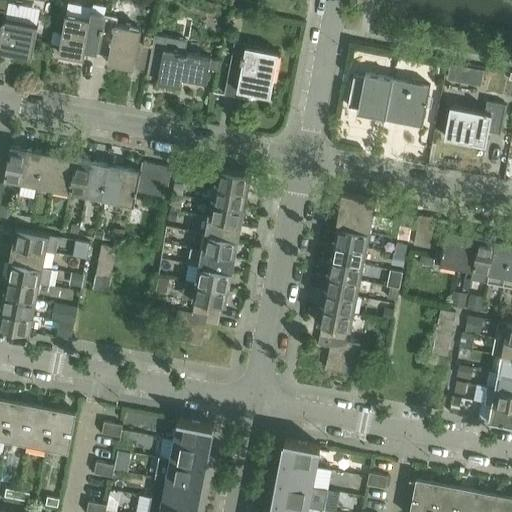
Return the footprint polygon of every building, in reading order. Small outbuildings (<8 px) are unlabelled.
[(0,50),(3,51),(33,57),(39,24),(5,18),(6,10),(0,8),(0,50)] [(87,50),(98,52),(106,15),(93,12),(91,19),(67,14),(59,54),(85,59),(87,50)] [(118,17),(106,15),(98,52),(110,55),(109,63),(134,68),(141,29),(117,24),(118,17)] [(220,60),(212,59),(212,57),(186,52),(188,40),(155,34),(148,73),(160,76),(159,82),(182,86),(185,73),(196,75),(195,79),(207,82),(210,69),(218,71),(220,60)] [(239,97),(240,90),(241,86),(271,92),(279,54),(282,54),(282,53),(261,49),(261,47),(235,42),(225,94),(239,97)] [(450,65),(447,80),(461,83),(464,68),(450,65)] [(367,74),(363,92),(360,111),(359,111),(358,112),(387,117),(387,115),(394,80),(394,78),(366,72),(366,74),(367,74)] [(412,83),(394,80),(387,115),(423,123),(422,125),(423,125),(432,85),(430,85),(430,87),(421,85),(423,79),(413,77),(412,83)] [(487,145),(489,131),(491,124),(502,127),(500,133),(501,134),(507,104),(488,100),(485,112),(451,105),(445,137),(487,145)] [(5,179),(20,182),(27,148),(12,145),(5,179)] [(44,151),(27,148),(20,182),(38,186),(44,151)] [(60,154),(44,151),(38,186),(53,189),(60,154)] [(77,157),(60,154),(53,189),(71,192),(77,157)] [(93,160),(77,157),(71,192),(86,195),(93,160)] [(108,163),(93,160),(86,195),(101,198),(108,163)] [(143,162),(142,170),(141,176),(147,177),(150,163),(143,162)] [(125,167),(108,163),(101,198),(118,201),(125,167)] [(158,164),(150,163),(147,177),(155,179),(158,164)] [(166,166),(158,164),(155,179),(163,180),(166,166)] [(173,167),(166,166),(163,180),(170,182),(173,167)] [(142,170),(125,167),(118,201),(136,205),(138,191),(141,176),(142,170)] [(218,168),(215,186),(249,192),(253,175),(218,168)] [(147,177),(141,176),(138,191),(144,192),(147,177)] [(155,179),(147,177),(144,192),(152,193),(155,179)] [(163,180),(155,179),(152,193),(160,195),(163,180)] [(170,182),(163,180),(160,195),(167,196),(170,182)] [(249,192),(215,186),(212,202),(246,209),(249,192)] [(343,192),(340,208),(375,215),(378,199),(343,192)] [(246,209),(212,202),(208,217),(243,224),(246,209)] [(1,205),(0,210),(0,218),(13,221),(16,208),(1,205)] [(375,215),(340,208),(337,224),(372,231),(375,215)] [(420,215),(418,230),(425,231),(428,217),(420,215)] [(243,224),(208,217),(205,233),(240,240),(243,224)] [(435,218),(428,217),(425,231),(432,232),(435,218)] [(442,219),(435,218),(432,232),(439,234),(442,219)] [(450,221),(442,219),(439,234),(446,235),(448,229),(450,221)] [(372,231),(337,224),(334,239),(369,246),(372,231)] [(16,228),(13,245),(48,251),(51,234),(16,228)] [(464,232),(448,229),(446,235),(443,249),(441,263),(457,266),(464,232)] [(425,231),(418,230),(415,244),(422,245),(425,231)] [(432,232),(425,231),(422,245),(429,247),(432,232)] [(439,234),(432,232),(429,247),(437,248),(439,234)] [(480,235),(464,232),(457,266),(474,270),(480,235)] [(240,240),(205,233),(202,249),(237,256),(240,240)] [(446,235),(439,234),(437,248),(443,249),(446,235)] [(480,235),(474,270),(472,279),(488,282),(496,238),(480,235)] [(511,241),(496,238),(488,282),(503,285),(504,282),(511,241)] [(369,246),(334,239),(331,255),(366,261),(369,246)] [(398,241),(396,251),(406,253),(408,243),(398,241)] [(103,244),(101,252),(116,255),(117,247),(103,244)] [(48,251),(13,245),(10,261),(45,268),(48,251)] [(237,256),(202,249),(199,265),(234,272),(237,256)] [(116,255),(101,252),(100,259),(115,262),(116,255)] [(366,261),(331,255),(328,271),(362,278),(366,261)] [(115,262),(100,259),(98,266),(113,269),(115,262)] [(45,268),(10,261),(7,277),(41,284),(45,268)] [(231,288),(234,272),(199,265),(196,282),(231,288)] [(113,269),(98,266),(97,274),(112,277),(113,269)] [(362,278),(328,271),(325,287),(359,293),(362,278)] [(112,277),(97,274),(96,281),(110,284),(112,277)] [(388,298),(398,300),(403,276),(393,274),(388,298)] [(41,284),(7,277),(4,293),(38,299),(41,284)] [(231,288),(196,282),(186,280),(183,296),(196,299),(193,312),(208,315),(220,318),(222,304),(227,305),(231,288)] [(110,284),(96,281),(94,288),(109,291),(110,284)] [(359,293),(325,287),(322,303),(356,309),(359,293)] [(38,299),(4,293),(0,309),(35,315),(38,299)] [(453,296),(451,306),(465,309),(467,298),(453,296)] [(469,299),(467,309),(482,312),(484,302),(469,299)] [(356,309),(322,303),(318,322),(323,324),(321,337),(332,339),(346,342),(348,328),(352,329),(356,309)] [(35,315),(0,309),(0,311),(0,325),(32,332),(35,315)] [(178,309),(177,317),(192,320),(193,312),(178,309)] [(442,309),(440,317),(455,320),(457,312),(442,309)] [(208,315),(193,312),(192,320),(206,323),(208,315)] [(192,320),(177,317),(176,324),(191,327),(192,320)] [(455,320),(440,317),(439,324),(454,327),(455,320)] [(206,323),(192,320),(191,327),(205,330),(206,323)] [(191,327),(176,324),(174,331),(189,334),(191,327)] [(454,327),(439,324),(437,331),(452,334),(454,327)] [(205,330),(191,327),(189,334),(204,337),(205,330)] [(189,334),(174,331),(173,339),(188,342),(189,334)] [(452,334),(437,331),(436,338),(451,341),(452,334)] [(204,337),(189,334),(188,342),(202,344),(204,337)] [(451,341),(436,338),(435,345),(450,348),(451,341)] [(511,340),(505,339),(496,338),(493,354),(502,355),(511,357),(511,340)] [(346,342),(332,339),(331,347),(345,350),(346,342)] [(362,345),(346,342),(345,350),(360,353),(362,345)] [(450,348),(435,345),(433,353),(448,356),(450,348)] [(345,350),(331,347),(330,354),(344,357),(345,350)] [(360,353),(345,350),(344,357),(359,359),(360,353)] [(344,357),(330,354),(328,361),(342,364),(344,357)] [(511,357),(502,355),(499,370),(511,373),(511,357)] [(359,359),(344,357),(342,364),(357,366),(359,359)] [(342,364),(328,361),(327,369),(341,371),(342,364)] [(460,363),(458,375),(472,378),(475,366),(460,363)] [(357,366),(342,364),(341,371),(356,374),(357,366)] [(511,373),(499,370),(496,386),(511,389),(511,373)] [(457,380),(455,390),(465,392),(467,381),(457,379),(457,380)] [(511,389),(496,386),(489,385),(486,402),(493,403),(511,406),(511,389)] [(454,395),(452,404),(460,405),(462,397),(454,395)] [(15,400),(0,397),(0,437),(7,439),(15,400)] [(35,404),(15,400),(7,439),(28,443),(35,404)] [(511,406),(493,403),(489,420),(511,424),(511,406)] [(56,408),(35,404),(28,443),(48,447),(56,408)] [(77,412),(56,408),(48,447),(69,451),(77,412)] [(161,428),(157,449),(192,456),(196,435),(161,428)] [(103,433),(101,445),(109,446),(111,434),(103,433)] [(111,434),(109,446),(117,448),(119,436),(111,434)] [(157,449),(153,469),(188,476),(192,456),(157,449)] [(298,455),(294,476),(329,482),(333,461),(298,455)] [(153,469),(150,489),(184,496),(188,476),(153,469)] [(96,473),(93,485),(101,486),(104,474),(96,473)] [(104,474),(101,486),(109,488),(111,476),(104,474)] [(294,476),(290,496),(325,502),(329,482),(294,476)] [(410,511),(433,511),(439,482),(418,478),(410,511)] [(454,511),(459,486),(439,482),(433,511),(454,511)] [(369,484),(367,496),(375,497),(377,486),(369,484)] [(377,486),(375,497),(383,499),(385,487),(377,486)] [(475,511),(480,490),(459,486),(454,511),(475,511)] [(17,498),(19,490),(7,488),(5,496),(17,498)] [(150,489),(146,509),(158,511),(181,511),(184,496),(150,489)] [(29,501),(31,492),(19,490),(17,498),(29,501)] [(497,511),(501,494),(480,490),(475,511),(497,511)] [(511,511),(511,495),(501,494),(497,511),(511,511)] [(59,506),(60,498),(48,496),(47,504),(59,506)] [(290,496),(287,511),(323,511),(325,502),(290,496)]
